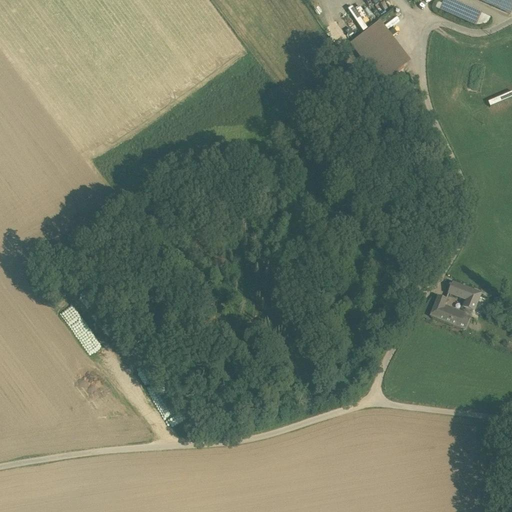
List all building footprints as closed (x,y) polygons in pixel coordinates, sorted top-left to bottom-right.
[(481,15),(447,0),(444,0),(442,6),(438,4),(436,10),(476,28),(476,26),(481,17),(481,15)] [(511,0),(493,0),(490,7),(510,16),(511,11),(511,0)] [(489,20),(481,17),(476,26),(486,27),(489,20)] [(414,61),(384,22),(351,46),(381,86),(414,61)] [(511,59),(494,66),(496,72),(494,73),(496,78),(511,72),(511,59)] [(482,293),(454,282),(450,291),(469,298),(464,310),(474,313),(482,293)] [(450,298),(442,294),(434,313),(469,328),(473,318),(447,307),(450,298)]
